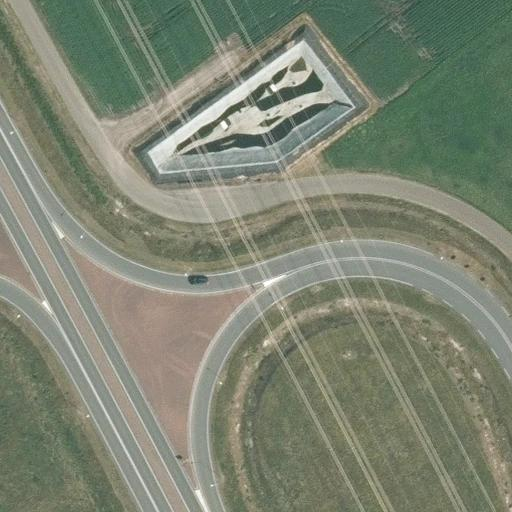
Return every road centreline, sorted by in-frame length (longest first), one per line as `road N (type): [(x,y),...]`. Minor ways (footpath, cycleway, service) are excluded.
road 1 (unclassified): [(511,241),(420,196),(361,185),(306,187),(226,212),(187,214),(151,197),(94,133),(17,0)]
road 2 (trunk): [(188,511),(0,155)]
road 3 (trunk): [(322,264),(196,285),(157,282),(126,268),(92,252),(58,214),(0,117)]
road 4 (trunk): [(0,212),(163,511)]
road 5 (trunk): [(218,511),(198,424),(210,362),(245,315),(322,264)]
road 6 (trunk): [(0,286),(33,308),(58,341),(160,511)]
road 7 (trunk): [(511,345),(471,297),(431,274),(355,258),(322,264)]
